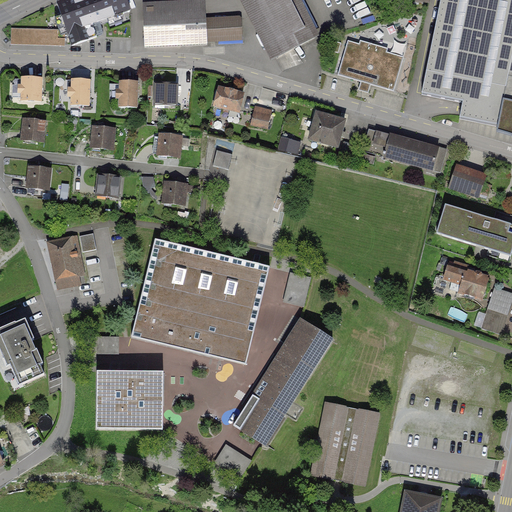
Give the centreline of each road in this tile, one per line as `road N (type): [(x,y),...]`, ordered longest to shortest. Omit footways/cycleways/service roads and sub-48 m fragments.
road 1 (residential): [(0,53),(208,63),(511,152)]
road 2 (residential): [(0,480),(52,444),(65,423),(69,382),(28,237),(0,187)]
road 3 (residential): [(0,152),(203,176)]
